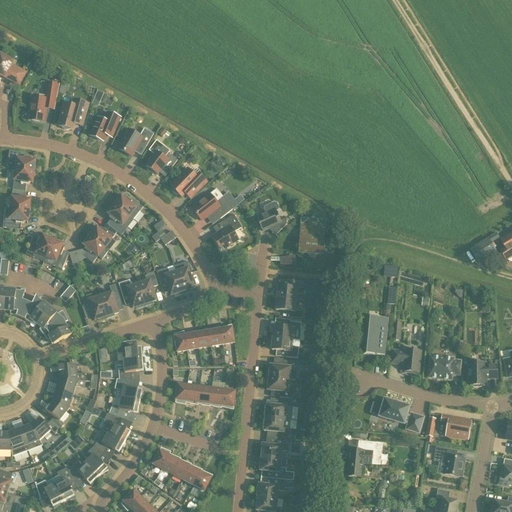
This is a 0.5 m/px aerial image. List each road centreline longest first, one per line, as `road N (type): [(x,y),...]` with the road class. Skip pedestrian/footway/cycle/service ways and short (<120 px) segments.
road 1 (residential): [(0,139),(39,141),(128,177),(184,230),(213,289)]
road 2 (residential): [(239,511),(258,293)]
road 3 (track): [(398,0),(511,181)]
road 4 (track): [(511,276),(374,236)]
road 5 (residential): [(492,404),(438,399),(359,376)]
road 6 (residential): [(38,359),(154,322)]
